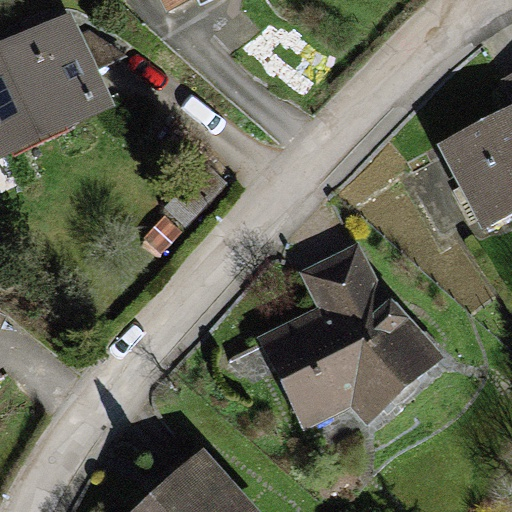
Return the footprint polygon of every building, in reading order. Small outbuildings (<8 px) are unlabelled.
[(176,0),(186,20),(231,0),(176,0)] [(89,41),(0,76),(0,171),(124,118),(89,41)] [(511,75),(503,80),(511,98),(511,107),(442,144),(483,225),(511,210),(511,75)] [(322,308),(262,339),(305,423),(351,402),(366,420),(439,356),(384,294),(357,248),(303,273),(322,308)] [(255,511),(203,453),(137,511),(255,511)]
